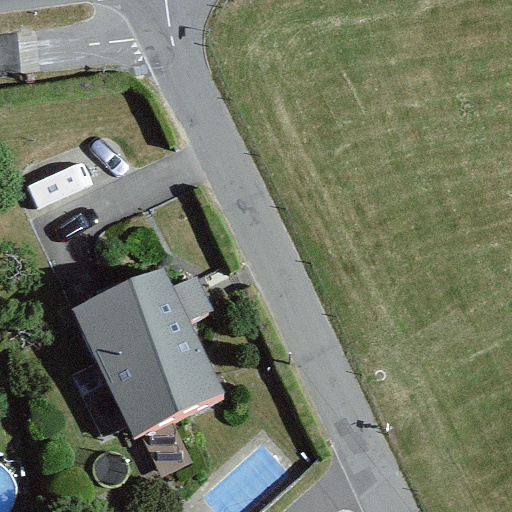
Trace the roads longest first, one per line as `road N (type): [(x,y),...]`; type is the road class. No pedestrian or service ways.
road 1 (residential): [(366,463),(169,40)]
road 2 (residential): [(169,40),(0,62)]
